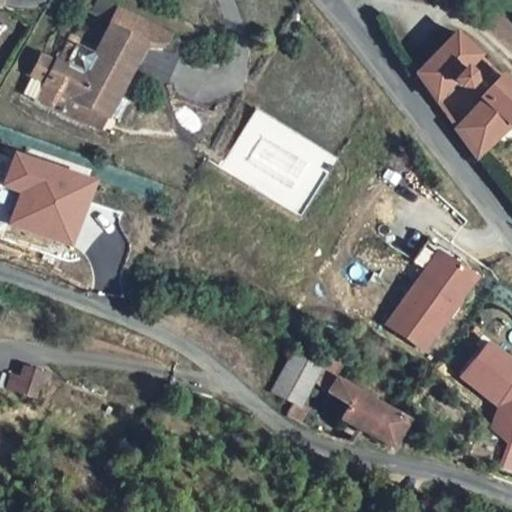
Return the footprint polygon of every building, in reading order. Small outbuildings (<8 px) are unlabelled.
[(165,42),(169,34),(101,0),(97,0),(92,11),(112,21),(96,54),(76,44),(66,64),(58,60),(58,62),(44,54),(23,95),(86,126),(87,122),(94,109),(107,115),(118,121),(128,101),(117,96),(144,42),(165,42)] [(416,73),(435,101),(454,81),(458,85),(466,87),(472,81),(470,74),(464,70),(478,55),(455,32),(416,73)] [(455,129),(475,158),(511,123),(511,88),(501,77),(481,98),(482,99),(455,129)] [(248,121),(263,130),(271,118),(256,108),(248,121)] [(87,122),(100,129),(107,115),(94,109),(87,122)] [(337,159),(323,150),(307,176),(321,185),(337,159)] [(3,186),(22,192),(13,218),(36,226),(34,232),(71,245),(82,211),(78,210),(73,208),(76,199),(81,201),(88,181),(58,170),(56,175),(12,160),(3,186)] [(73,208),(78,210),(81,201),(76,199),(73,208)] [(36,226),(13,218),(11,224),(34,232),(36,226)] [(405,269),(417,277),(408,292),(409,293),(388,325),(424,348),(445,316),(446,316),(472,275),(456,264),(462,256),(427,234),(405,269)] [(511,361),(486,343),(460,378),(499,406),(491,431),(511,449),(499,468),(511,471),(511,361)] [(295,357),(290,355),(270,394),(292,404),(285,417),(296,422),(301,413),(300,408),(313,379),(318,368),(295,357)] [(341,364),(326,355),(318,368),(331,377),(341,364)] [(328,392),(336,380),(331,377),(318,368),(313,379),(328,392)] [(43,374),(26,370),(24,377),(19,392),(36,397),(43,374)] [(19,392),(24,377),(14,374),(10,389),(19,392)] [(401,430),(407,420),(386,408),(342,383),(336,380),(328,392),(327,394),(346,406),(339,419),(360,430),(391,447),(401,430)]
